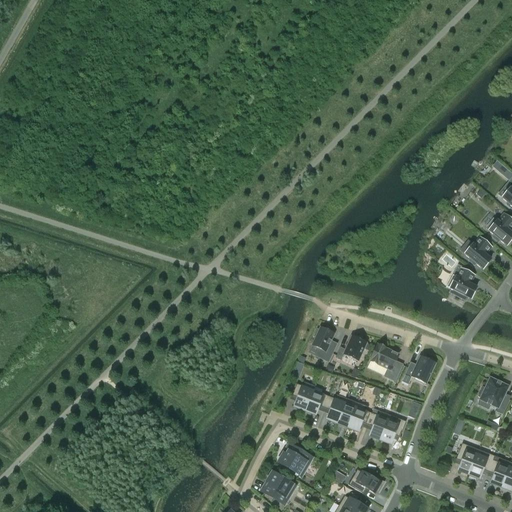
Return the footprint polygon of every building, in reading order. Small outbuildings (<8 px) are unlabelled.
[(511,187),(511,189),(510,189),(502,199),(507,204),(505,205),(511,210),(511,208),(511,187)] [(511,233),(509,232),(511,228),(511,222),(503,215),(497,221),(494,219),(486,229),(494,236),(492,238),(498,243),(499,241),(505,245),(505,244),(507,246),(511,239),(511,233)] [(481,268),(483,269),(490,261),(489,259),(486,255),(491,248),(479,238),(473,245),(464,255),(470,260),(468,261),(474,266),(475,264),(481,269),(481,268)] [(474,277),(460,269),(456,277),(452,276),(446,287),(450,289),(449,289),(456,292),(455,294),(461,298),(462,296),(468,299),(469,298),(471,299),(476,289),(474,288),(475,287),(470,285),(474,277)] [(315,357),(328,363),(337,345),(331,342),(334,335),(320,328),(319,331),(317,330),(314,337),(315,338),(312,346),(318,349),(315,357)] [(341,362),(345,353),(359,360),(366,344),(351,337),(345,350),(340,348),(335,359),(341,362)] [(377,345),(370,362),(387,370),(384,377),(394,382),(402,366),(395,362),(398,355),(377,345)] [(411,378),(425,384),(435,364),(432,363),(433,361),(426,358),(425,360),(420,358),(414,370),(408,368),(402,382),(408,385),(411,378)] [(299,378),(304,364),(298,362),(293,376),(299,378)] [(495,412),(502,415),(511,397),(504,394),(508,387),(490,379),(485,389),(482,388),(478,397),(480,399),(480,400),(497,409),(495,412)] [(304,412),(314,387),(304,383),(302,387),(296,384),(292,396),(298,399),(294,408),(299,409),(299,410),(300,410),(302,410),(301,411),(302,411),(304,412)] [(324,409),(329,397),(323,395),(322,396),(313,392),(315,387),(314,387),(304,412),(305,412),(307,413),(310,414),(309,414),(310,414),(315,416),(318,407),(324,409)] [(335,400),(329,397),(324,409),(330,411),(327,420),(332,422),(331,423),(332,423),(332,422),(334,423),(334,424),(335,424),(335,423),(337,424),(337,425),(347,399),(336,395),(335,400)] [(347,429),(357,403),(347,399),(337,425),(337,424),(339,425),(339,426),(340,426),(340,425),(342,426),(342,427),(342,426),(344,427),(344,428),(345,428),(345,427),(347,428),(347,429)] [(367,407),(357,403),(347,429),(347,428),(350,429),(349,430),(350,430),(350,429),(352,430),(352,431),(353,431),(353,430),(358,432),(361,423),(367,426),(372,414),(366,412),(367,407)] [(416,419),(421,407),(414,404),(409,416),(416,419)] [(379,441),(380,441),(390,416),(379,412),(377,416),(372,414),(367,426),(373,428),(369,437),(374,439),(375,439),(377,440),(380,441),(379,441)] [(390,416),(380,441),(382,442),(383,443),(383,442),(385,443),(385,444),(385,443),(390,445),(394,436),(400,438),(406,422),(390,416)] [(468,476),(478,451),(462,444),(456,460),(461,462),(458,471),(463,473),(463,474),(465,474),(465,475),(466,475),(468,475),(468,476)] [(283,454),(278,463),(301,477),(312,459),(291,447),(286,456),(283,454)] [(478,451),(468,476),(469,476),(471,476),(471,477),(473,477),(473,478),(474,478),(479,480),(482,471),(488,473),(493,461),(494,457),(478,451)] [(493,461),(488,473),(494,475),(490,484),(495,486),(496,487),(496,486),(498,487),(498,488),(499,487),(501,488),(500,488),(501,489),(511,463),(500,459),(498,463),(493,461)] [(511,463),(501,489),(501,488),(503,489),(504,490),(504,489),(506,490),(506,491),(506,490),(511,492),(511,490),(511,463)] [(374,494),(375,492),(377,493),(378,491),(378,492),(379,491),(378,491),(380,488),(380,489),(380,488),(381,486),(382,486),(382,485),(383,483),(381,482),(380,482),(377,480),(377,479),(376,480),(375,479),(374,480),(357,470),(348,486),(362,494),(366,489),(374,494)] [(295,487),(272,474),(267,482),(269,484),(264,493),(284,505),(295,487)] [(339,506),(348,511),(366,511),(367,510),(359,505),(362,500),(351,493),(348,499),(344,496),(339,506)]
